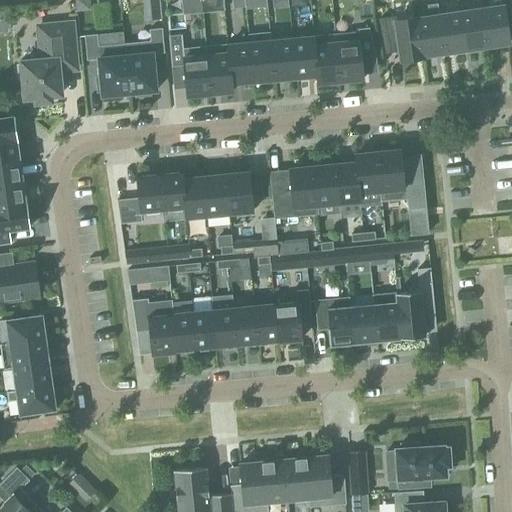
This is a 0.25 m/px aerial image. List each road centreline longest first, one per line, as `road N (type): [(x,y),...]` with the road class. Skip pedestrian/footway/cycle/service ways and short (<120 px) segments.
road 1 (residential): [(496,378),(464,369),(92,409),(53,146),(472,106)]
road 2 (residential): [(505,511),(496,378)]
